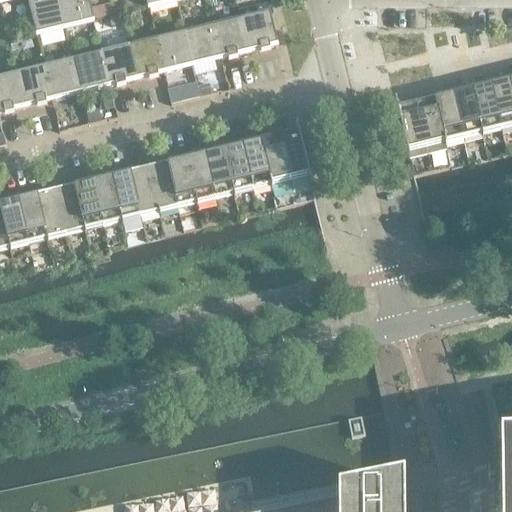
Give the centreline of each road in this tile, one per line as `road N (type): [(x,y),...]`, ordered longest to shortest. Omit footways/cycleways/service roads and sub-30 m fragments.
road 1 (unclassified): [(0,427),(398,326)]
road 2 (residential): [(339,83),(0,162)]
road 3 (residential): [(398,326),(339,83)]
